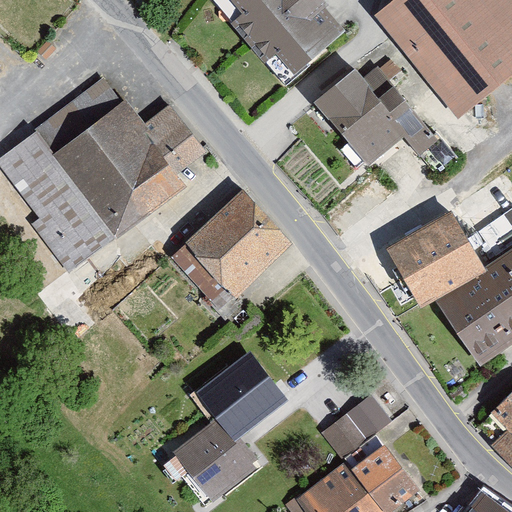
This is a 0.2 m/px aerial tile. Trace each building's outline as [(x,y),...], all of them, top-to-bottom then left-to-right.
[(220,0),(278,70),(338,21),(320,0),(220,0)] [(511,0),(383,0),(374,8),(456,108),(511,61),(511,0)] [(368,161),(403,132),(419,152),(441,134),(396,80),(381,92),(356,60),(314,94),(368,161)] [(102,75),(0,151),(0,157),(41,212),(32,218),(67,265),(182,180),(173,168),(203,146),(167,98),(141,118),(123,93),(119,97),(102,75)] [(240,185),(169,251),(217,302),(287,235),(240,185)] [(445,207),(384,246),(420,302),(433,294),(481,263),(445,207)] [(433,294),(474,357),(511,332),(511,242),(481,263),(433,294)] [(239,435),(289,395),(249,346),(199,386),(239,435)] [(511,387),(478,421),(511,459),(511,387)] [(344,458),(297,495),(309,511),(380,511),(413,485),(350,409),(322,429),(344,458)] [(173,448),(211,495),(257,458),(219,411),(173,448)] [(511,511),(509,510),(478,489),(458,511),(511,511)]
